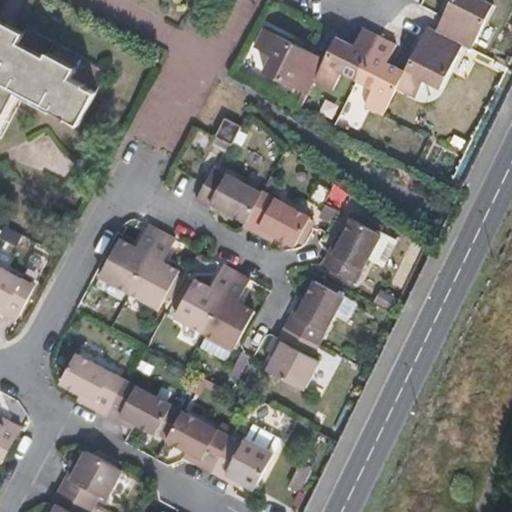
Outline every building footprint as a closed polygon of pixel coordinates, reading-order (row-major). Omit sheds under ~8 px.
[(462,45),(471,50),(493,6),(481,0),(451,0),(436,33),(462,45)] [(0,118),(1,119),(16,91),(78,124),(95,92),(70,78),(76,69),(48,54),(45,58),(18,44),(23,34),(0,21),(0,118)] [(262,72),(308,93),(314,82),(325,58),(263,28),(254,47),(271,56),(262,72)] [(342,73),(357,80),(379,36),(361,28),(352,45),(335,37),(325,58),(314,82),(333,91),(342,73)] [(406,72),(397,90),(416,99),(425,82),(440,88),(462,45),(436,33),(427,28),(406,72)] [(379,36),(357,80),(373,88),(364,107),(383,116),(397,90),(406,72),(387,63),(396,45),(379,36)] [(216,136),(230,143),(232,144),(240,127),(239,126),(225,119),(216,136)] [(208,173),(202,184),(192,204),(212,214),(214,211),(243,225),(257,198),(208,173)] [(257,198),(243,225),(240,230),(252,237),(256,232),(291,250),(306,221),(258,196),(257,198)] [(376,237),(348,222),(333,251),(328,249),(319,266),(320,269),(319,271),(349,287),(376,237)] [(132,252),(117,243),(97,281),(127,297),(158,237),(145,230),(132,252)] [(173,244),(158,237),(127,297),(154,311),(174,274),(160,267),(173,244)] [(170,320),(200,336),(232,275),(218,268),(206,291),(190,283),(170,320)] [(16,321),(34,288),(0,269),(0,305),(5,308),(2,314),(16,321)] [(200,336),(230,352),(249,315),(232,307),(245,283),(232,275),(200,336)] [(281,332),(313,349),(339,302),(310,286),(296,313),(292,312),(281,332)] [(306,363),(313,349),(281,332),(270,352),(274,354),(263,374),(299,393),(313,367),(306,363)] [(71,358),(64,372),(57,386),(91,404),(88,409),(102,417),(120,384),(71,358)] [(120,384),(102,417),(115,424),(118,418),(152,436),(155,431),(167,409),(120,384)] [(209,475),(225,443),(227,441),(178,415),(167,437),(163,444),(197,462),(195,467),(209,475)] [(0,464),(19,430),(4,423),(1,427),(0,426),(0,464)] [(241,441),(268,455),(275,442),(248,427),(241,441)] [(230,483),(248,492),(268,455),(241,441),(236,449),(225,443),(209,475),(229,485),(230,483)] [(122,469),(87,451),(77,470),(72,467),(61,489),(93,505),(99,494),(107,498),(122,469)] [(89,511),(93,505),(61,489),(49,510),(51,511),(89,511)]
